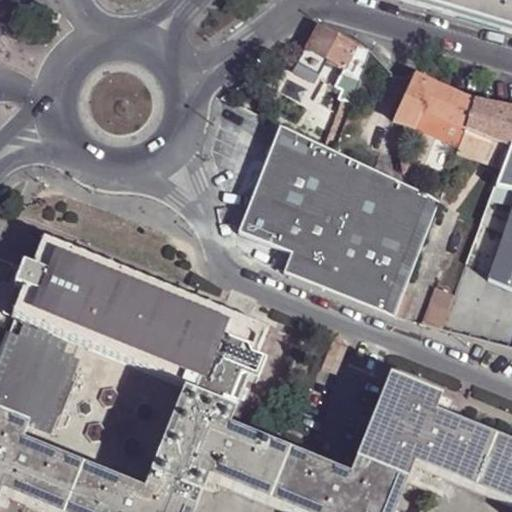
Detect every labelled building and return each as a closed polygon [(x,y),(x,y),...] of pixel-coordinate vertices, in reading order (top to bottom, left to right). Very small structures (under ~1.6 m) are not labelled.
[(511,0),(399,0),(511,32),(511,0)] [(343,73),(344,71),(362,77),(370,54),(356,48),(320,28),(306,52),(299,64),(317,74),(324,62),(343,73)] [(338,88),(347,91),(333,129),(341,132),(356,94),(362,77),(344,71),(343,73),(338,88)] [(429,82),(414,77),(393,122),(407,128),(414,130),(421,114),(465,130),(474,103),(453,94),(429,82)] [(511,110),(489,106),(474,103),(465,130),(458,149),(456,153),(488,165),(498,141),(508,146),(511,140),(511,110)] [(458,149),(465,130),(421,114),(414,130),(458,149)] [(411,136),(414,130),(407,128),(404,133),(411,136)] [(441,198),(280,132),(240,238),(292,258),(285,277),(397,319),(405,297),(441,198)] [(511,140),(508,146),(494,182),(511,187),(511,205),(488,281),(511,291),(511,140)] [(12,327),(16,329),(232,407),(242,381),(251,384),(260,362),(251,358),(262,331),(42,249),(30,278),(12,327)] [(12,327),(30,278),(20,276),(1,323),(12,327)] [(434,290),(421,326),(438,331),(451,296),(434,290)] [(405,297),(397,319),(406,322),(414,300),(405,297)] [(223,429),(232,407),(16,329),(0,369),(0,495),(41,511),(188,511),(201,480),(279,511),(389,511),(408,466),(511,506),(511,447),(429,415),(436,398),(384,378),(343,478),(223,429)] [(331,344),(326,358),(340,364),(345,350),(331,344)]
